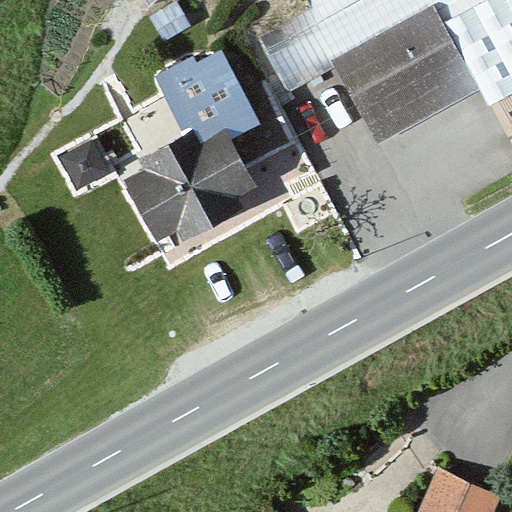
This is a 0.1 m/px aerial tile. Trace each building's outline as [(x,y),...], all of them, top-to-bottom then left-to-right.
[(432,0),(312,0),(314,3),(260,35),(289,84),(432,0)] [(177,1),(153,14),(164,34),(188,20),(177,1)] [(457,81),(421,15),(327,66),(363,133),(457,81)] [(220,63),(192,80),(208,107),(236,91),(220,63)] [(252,175),(220,112),(127,160),(159,222),(252,175)] [(469,511),(478,491),(424,468),(405,511),(469,511)]
